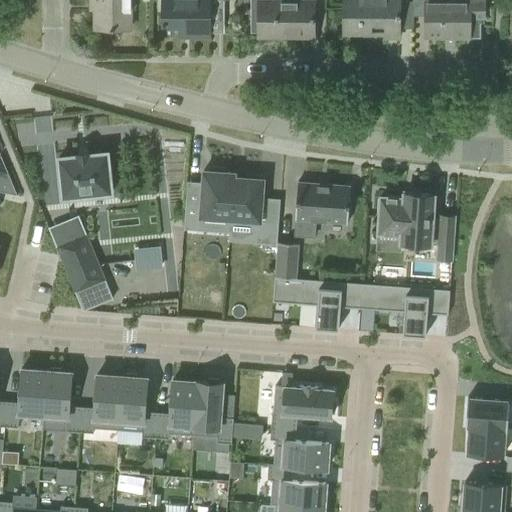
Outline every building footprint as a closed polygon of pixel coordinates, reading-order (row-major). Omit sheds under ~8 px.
[(94,28),(130,28),(130,0),(89,0),(90,1),(94,1),(94,28)] [(162,0),(162,33),(190,33),(190,36),(209,36),(209,8),(224,8),(223,0),(162,0)] [(250,0),(251,33),(258,33),(258,37),(313,37),(313,17),(313,0),(250,0)] [(384,37),(399,37),(399,0),(343,0),(343,33),(384,33),(384,37)] [(483,22),(483,0),(467,0),(468,1),(425,1),(425,37),(480,37),(480,22),(483,22)] [(59,158),(63,198),(111,192),(106,153),(89,155),(89,153),(76,155),(76,156),(59,158)] [(1,156),(0,156),(0,191),(17,195),(1,156)] [(229,225),(233,173),(223,172),(223,168),(209,167),(208,171),(203,171),(201,202),(186,201),(183,229),(200,230),(201,217),(229,219),(228,225),(229,225)] [(260,219),(263,175),(248,174),(247,178),(234,177),(234,173),(233,173),(229,225),(258,227),(256,243),(276,244),(278,221),(260,219)] [(327,186),(319,185),(319,183),(297,182),(295,219),(296,219),(295,235),(314,237),(315,220),(347,223),(350,186),(327,184),(327,186)] [(452,260),(455,216),(439,215),(439,218),(432,217),(434,194),(400,192),(400,197),(383,195),(383,197),(380,197),(380,200),(377,200),(376,212),(379,212),(377,233),(400,235),(400,243),(430,245),(430,243),(437,244),(436,259),(452,260)] [(86,233),(56,245),(75,292),(105,279),(86,233)] [(275,276),(295,278),(298,244),(278,242),(275,276)] [(159,244),(133,248),(136,269),(162,266),(159,244)] [(274,277),(272,301),(317,305),(315,327),(338,329),(340,307),(360,308),(362,283),(274,277)] [(362,283),(360,308),(404,311),(402,334),(425,336),(427,313),(439,314),(448,315),(449,298),(450,290),(362,283)] [(6,401),(4,426),(18,427),(19,417),(43,419),(46,370),(21,368),(19,402),(6,401)] [(46,370),(43,419),(44,419),(44,414),(67,416),(66,431),(80,432),(82,406),(69,405),(71,372),(61,371),(61,368),(50,368),(50,371),(46,370)] [(272,411),(271,425),(296,427),(297,413),(330,416),(331,413),(334,413),(335,402),(332,401),(332,390),(319,389),(319,387),(298,385),(298,387),(291,387),(292,373),(281,372),(282,372),(281,386),(275,386),(273,411),(272,411)] [(121,376),(118,430),(142,431),(141,436),(155,437),(157,412),(144,411),(147,378),(136,377),(137,374),(125,373),(125,376),(121,376)] [(82,406),(80,432),(93,433),(93,428),(118,430),(121,376),(97,374),(94,407),(82,406)] [(197,381),(193,435),(217,437),(217,442),(231,443),(232,437),(233,423),(233,418),(220,417),(222,382),(219,382),(219,379),(208,378),(208,381),(197,381)] [(157,412),(155,437),(169,438),(169,433),(193,435),(197,381),(196,381),(172,380),(170,413),(157,412)] [(466,416),(465,426),(469,426),(505,429),(507,429),(509,400),(468,397),(467,406),(467,407),(466,407),(466,408),(467,408),(467,414),(466,415),(466,416)] [(233,423),(232,437),(261,439),(262,425),(233,423)] [(271,425),(270,439),(275,439),(273,464),(293,465),(293,466),(327,468),(329,442),(295,440),(296,427),(271,425)] [(469,426),(467,453),(503,456),(505,429),(469,426)] [(154,457),(153,466),(161,466),(162,458),(154,457)] [(268,463),(267,479),(272,479),(270,503),(324,507),(324,504),(327,504),(328,493),(325,493),(326,482),(292,480),(293,466),(293,465),(273,464),(268,463)] [(460,492),(459,509),(500,511),(504,511),(507,484),(465,481),(464,492),(464,493),(460,492)] [(394,490),(393,511),(419,511),(420,491),(394,490)] [(0,500),(0,511),(35,511),(36,508),(12,506),(12,502),(0,500)] [(323,511),(324,507),(270,503),(270,504),(275,505),(274,511),(323,511)]
